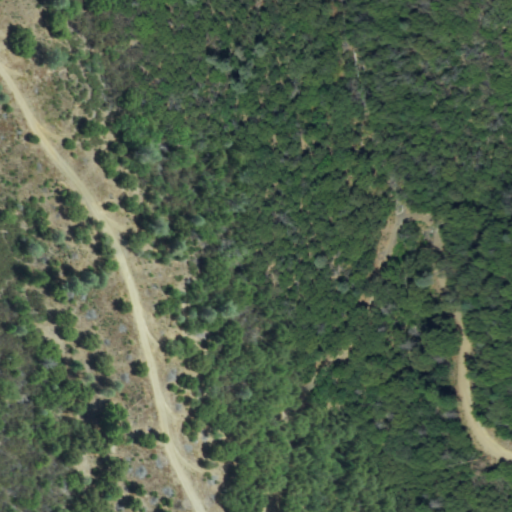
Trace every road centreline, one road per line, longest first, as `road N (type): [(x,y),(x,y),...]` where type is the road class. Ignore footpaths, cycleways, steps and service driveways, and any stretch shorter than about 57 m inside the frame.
road 1 (track): [(511,466),(486,456),(472,439),(447,299),(423,230),(406,223),(288,439),(258,511)]
road 2 (track): [(199,511),(116,282),(0,95)]
